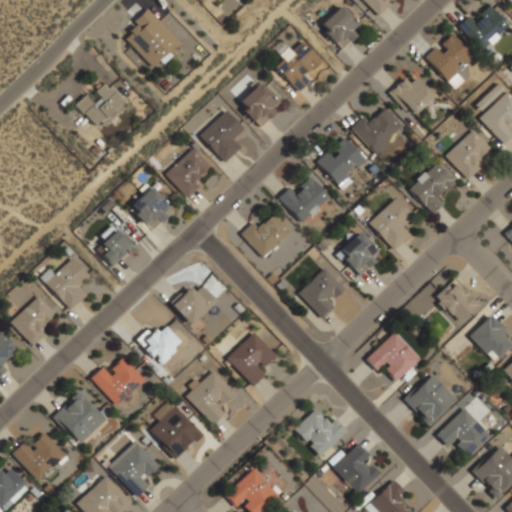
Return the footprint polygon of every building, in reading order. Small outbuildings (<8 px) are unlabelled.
[(393,0),(361,0),(377,15),(393,0)] [(339,50),(355,34),(349,28),(356,21),(338,4),(316,26),(339,50)] [(480,51),(507,25),(488,5),(473,20),(468,15),(456,26),(480,51)] [(144,8),(125,27),(131,33),(124,40),(154,70),(180,43),(144,8)] [(422,58),(445,81),(471,56),(448,32),(422,58)] [(273,67),(297,91),(309,79),(303,72),(318,58),(300,40),(290,50),(280,40),(272,49),(281,58),(273,67)] [(386,92),(414,117),(434,95),(414,77),(407,84),(400,77),(386,92)] [(126,103),(102,81),(92,91),(97,95),(92,101),(84,94),(73,105),(100,130),(126,103)] [(280,108),(260,82),(235,101),(255,127),(280,108)] [(476,118),(502,145),(511,135),(511,127),(510,125),(511,123),(511,98),(504,90),(476,118)] [(348,128),(374,155),(403,126),(384,106),(368,122),(361,115),(348,128)] [(196,136),(222,163),(239,147),(232,139),(241,130),(222,111),(196,136)] [(443,156),(463,177),(493,147),(473,126),(443,156)] [(365,159),(339,135),(313,163),(338,187),(365,159)] [(209,170),(188,149),(162,174),(184,196),(209,170)] [(443,203),(437,196),(453,183),(436,163),(406,187),(428,215),(443,203)] [(301,223),(328,196),(308,177),(294,191),(288,186),(276,198),(301,223)] [(149,231),(164,216),(159,210),(165,204),(146,184),(125,206),(149,231)] [(366,224),(392,251),(409,235),(401,227),(411,217),(393,198),(366,224)] [(237,234),(261,258),(288,232),(270,214),(256,228),(249,221),(237,234)] [(511,244),(511,221),(501,233),(511,244)] [(96,252),(110,267),(132,246),(111,224),(96,238),(103,245),(96,252)] [(357,275),(379,254),(356,231),(334,252),(357,275)] [(77,286),(87,276),(69,258),(52,274),(46,268),(36,278),(68,309),(84,293),(77,286)] [(320,318),(334,304),(329,298),(340,287),(320,267),(295,293),(320,318)] [(453,279),(432,298),(455,325),(476,306),(453,279)] [(168,304),(188,324),(213,299),(199,285),(192,293),(186,287),(168,304)] [(48,328),(41,321),(51,312),(35,295),(7,322),(30,345),(48,328)] [(491,362),(511,341),(511,339),(488,315),(466,336),(491,362)] [(156,333),(151,328),(136,343),(157,365),(180,343),(163,326),(156,333)] [(272,353),(251,331),(223,357),(251,386),(265,372),(259,366),(272,353)] [(374,372),(381,366),(394,381),(417,360),(391,331),(362,358),(374,372)] [(0,375),(8,367),(2,360),(14,348),(0,334),(0,375)] [(87,378),(115,406),(142,379),(120,358),(106,372),(100,365),(87,378)] [(511,359),(499,372),(511,385),(511,359)] [(210,424),(227,408),(222,402),(232,393),(210,370),(183,396),(210,424)] [(455,400),(429,374),(401,402),(427,428),(455,400)] [(50,417),(77,445),(103,419),(75,392),(50,417)] [(199,435),(166,400),(149,416),(156,423),(148,431),(174,459),(199,435)] [(332,417),(326,423),(312,408),(291,429),(318,457),(345,431),(332,417)] [(452,443),(465,457),(487,437),(462,409),(433,435),(445,448),(452,443)] [(64,458),(42,433),(25,448),(21,444),(9,454),(34,483),(64,458)] [(156,465),(132,441),(105,468),(134,497),(148,483),(142,478),(156,465)] [(367,460),(369,458),(354,442),(330,466),(356,494),(378,472),(367,460)] [(469,473),(495,499),(511,482),(511,461),(497,446),(469,473)] [(235,508),(239,504),(247,511),(258,511),(277,493),(249,466),(221,495),(235,508)] [(0,509),(23,487),(6,469),(0,476),(0,509)] [(73,505),(80,511),(119,511),(129,502),(103,476),(73,505)] [(365,503),(373,511),(407,511),(409,511),(398,499),(403,494),(391,480),(365,503)] [(511,511),(511,496),(501,507),(506,511),(511,511)]
